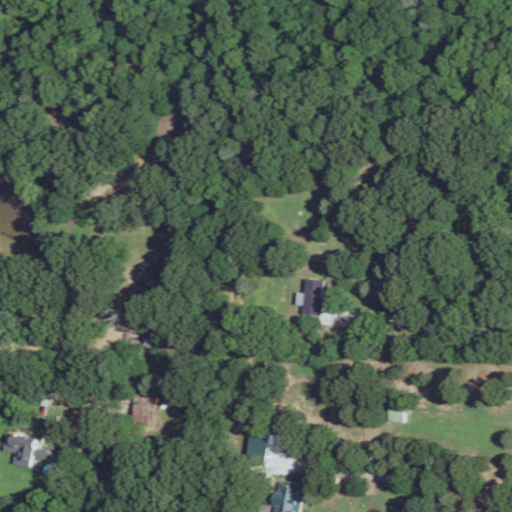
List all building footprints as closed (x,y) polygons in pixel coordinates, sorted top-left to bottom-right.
[(325,279),(306,277),(305,291),(298,291),(297,303),(304,304),(303,313),(322,314),(325,279)] [(405,420),(406,404),(390,403),(389,419),(405,420)] [(15,462),(32,465),(33,455),(48,457),(49,448),(37,446),(39,436),(7,432),(5,449),(16,451),(15,462)] [(250,454),(269,455),(270,434),(251,433),(250,454)] [(274,511),(301,511),(305,486),(279,482),(274,511)]
